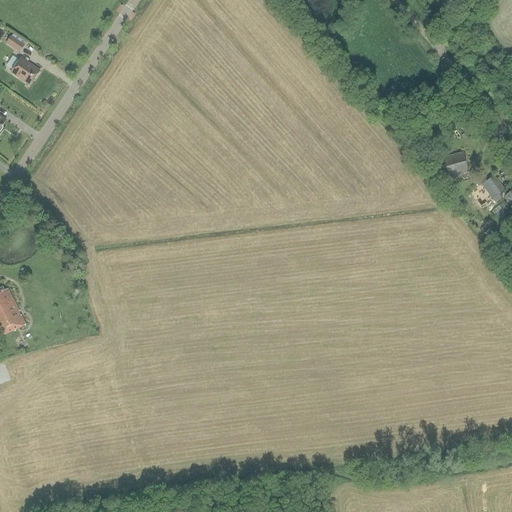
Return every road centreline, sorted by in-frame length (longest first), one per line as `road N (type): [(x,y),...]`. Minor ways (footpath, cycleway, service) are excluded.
road 1 (tertiary): [(0,197),(133,0)]
road 2 (unclassified): [(511,136),(395,0)]
